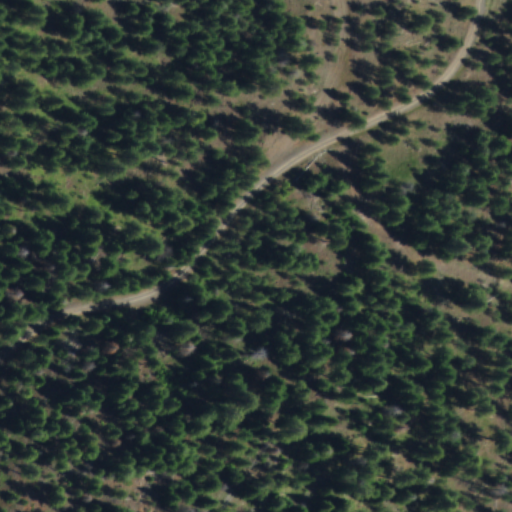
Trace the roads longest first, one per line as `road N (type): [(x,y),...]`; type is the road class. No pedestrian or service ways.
road 1 (residential): [(0,352),(18,334),(139,295),(293,161),(420,100),(457,53),(463,0)]
road 2 (track): [(511,290),(496,272),(383,238),(334,138)]
road 3 (track): [(293,161),(340,58),(338,0)]
